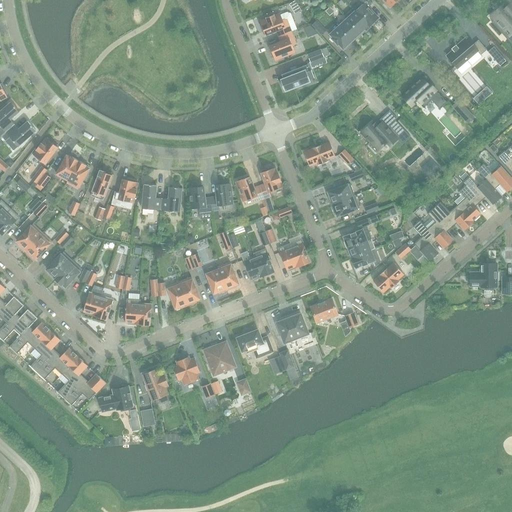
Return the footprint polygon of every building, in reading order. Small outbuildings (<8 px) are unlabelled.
[(495,12),(491,16),(494,19),(491,22),(506,38),(511,31),(511,2),(505,9),(502,6),(500,8),(499,7),(495,11),(495,12)] [(353,8),(370,27),(370,26),(378,18),(373,13),(373,12),(369,7),(368,7),(364,3),(355,10),(353,8)] [(353,8),(344,16),(361,34),(365,30),(366,30),(370,27),(353,8)] [(266,19),(259,22),(263,32),(268,30),(269,32),(276,30),(278,36),(291,31),(296,29),(290,12),(288,11),(281,14),(281,13),(275,15),(275,14),(266,17),(266,19)] [(346,19),(338,26),(351,41),(355,38),(356,39),(361,34),(344,16),(346,19)] [(326,30),(316,20),(311,25),(321,35),(326,30)] [(351,41),(338,26),(330,34),(332,37),(332,38),(337,44),(338,44),(343,49),(344,47),(345,48),(349,45),(348,43),(351,41)] [(271,49),(269,50),(273,60),(294,52),(292,45),(296,44),(291,31),(278,36),(281,42),(274,45),(270,46),(271,49)] [(457,68),(477,51),(480,55),(486,50),(478,40),(472,44),(466,37),(458,44),(458,45),(457,46),(455,45),(451,48),(453,50),(446,55),(457,68)] [(493,46),(487,51),(498,63),(504,58),(493,46)] [(323,57),(320,49),(307,54),(310,62),(323,57)] [(286,88),(286,89),(308,81),(304,72),(307,71),(305,65),(282,74),(284,79),(282,80),(283,81),(280,82),(283,89),(286,88)] [(421,78),(402,95),(411,105),(418,99),(424,106),(431,100),(434,103),(441,97),(427,81),(426,82),(421,78)] [(10,102),(0,110),(0,126),(1,127),(0,127),(0,136),(0,137),(1,136),(5,132),(14,124),(10,119),(19,111),(10,102)] [(464,106),(457,112),(467,123),(473,117),(464,106)] [(374,121),(362,132),(370,141),(367,144),(375,152),(386,141),(390,145),(405,131),(394,119),(386,126),(383,122),(378,126),(374,121)] [(5,132),(1,136),(5,141),(10,137),(18,146),(36,130),(27,121),(18,129),(14,124),(5,132)] [(52,149),(56,144),(47,137),(42,144),(41,143),(36,149),(37,150),(33,155),(45,164),(54,151),(52,149)] [(327,159),(335,156),(329,141),(303,151),(309,166),(317,163),(317,165),(328,161),(327,159)] [(344,149),(338,155),(347,164),(353,159),(344,149)] [(497,156),(511,173),(511,172),(511,155),(510,157),(504,150),(497,156)] [(56,174),(68,180),(79,160),(71,156),(70,158),(66,156),(56,174)] [(0,158),(0,167),(4,171),(8,166),(0,158)] [(79,160),(68,180),(66,183),(78,189),(89,168),(85,166),(86,164),(79,160)] [(476,169),(485,179),(486,179),(494,189),(495,189),(500,184),(507,191),(511,186),(511,179),(499,164),(491,172),(483,163),(476,169)] [(42,166),(31,179),(36,183),(47,170),(42,166)] [(265,183),(259,185),(264,198),(270,196),(269,192),(282,187),(280,182),(281,181),(278,173),(277,174),(274,166),(264,170),(261,171),(263,177),(265,183)] [(91,195),(103,200),(112,175),(105,173),(105,172),(100,170),(97,175),(98,176),(91,195)] [(361,170),(349,175),(352,181),(363,176),(361,170)] [(37,183),(43,188),(50,178),(45,173),(37,183)] [(246,176),(236,180),(243,201),(256,197),(257,201),(264,198),(259,185),(253,188),(251,181),(249,175),(246,176)] [(462,182),(465,185),(480,202),(486,197),(492,204),(501,196),(495,189),(494,189),(486,179),(485,179),(478,186),(469,176),(462,182)] [(26,191),(30,187),(21,178),(16,183),(26,191)] [(115,191),(112,202),(117,203),(117,205),(130,209),(133,197),(135,197),(137,189),(135,189),(137,181),(124,178),(120,192),(115,191)] [(217,196),(210,197),(212,211),(219,210),(218,206),(232,204),(229,182),(218,183),(215,183),(216,190),(217,196)] [(156,186),(144,184),(141,208),(160,210),(162,198),(155,198),(156,186)] [(327,196),(331,205),(355,195),(354,195),(351,196),(347,184),(328,192),(329,196),(327,196)] [(199,185),(189,187),(191,209),(199,208),(199,212),(212,211),(210,197),(204,198),(203,191),(203,185),(199,185)] [(465,198),(457,205),(471,221),(472,220),(473,219),(474,220),(479,215),(478,214),(480,213),(474,207),(480,202),(465,185),(458,191),(465,198)] [(162,198),(160,210),(180,212),(182,188),(169,187),(168,199),(162,198)] [(355,195),(331,205),(334,213),(336,212),(337,216),(359,207),(355,195)] [(42,202),(37,198),(29,207),(34,212),(42,202)] [(0,219),(10,209),(1,200),(0,201),(0,219)] [(73,200),(68,212),(74,215),(80,203),(73,200)] [(440,201),(433,207),(451,227),(457,222),(464,230),(473,222),(472,220),(471,221),(457,205),(449,212),(440,201)] [(47,207),(42,202),(34,212),(39,216),(47,207)] [(367,213),(379,209),(376,203),(364,207),(367,213)] [(108,204),(103,216),(109,219),(114,207),(108,204)] [(105,209),(99,206),(94,218),(100,221),(105,209)] [(278,211),(280,217),(292,212),(289,206),(278,211)] [(435,222),(427,228),(427,229),(437,240),(443,248),(452,240),(446,232),(451,227),(433,207),(427,213),(435,222)] [(10,209),(0,219),(0,233),(1,234),(1,233),(3,235),(19,217),(10,209)] [(367,218),(356,223),(358,228),(361,227),(366,225),(369,224),(367,218)] [(427,229),(427,228),(419,220),(413,226),(422,236),(414,243),(429,261),(438,253),(431,245),(437,240),(427,229)] [(18,245),(24,251),(42,233),(33,224),(16,241),(19,244),(18,245)] [(272,229),(265,231),(270,243),(276,240),(272,229)] [(346,248),(347,247),(366,240),(362,229),(355,232),(350,234),(343,237),(345,241),(343,241),(346,248)] [(55,239),(60,244),(68,234),(64,230),(55,239)] [(392,241),(403,236),(401,230),(389,235),(392,241)] [(270,243),(265,231),(259,234),(264,245),(270,243)] [(42,233),(24,251),(31,257),(32,256),(35,259),(52,241),(42,233)] [(234,233),(228,235),(232,247),(238,245),(234,233)] [(68,234),(60,244),(65,248),(74,239),(68,234)] [(232,247),(228,235),(221,238),(225,250),(232,247)] [(371,238),(366,240),(347,247),(351,257),(370,250),(375,248),(371,238)] [(301,239),(290,243),(298,266),(308,263),(308,262),(310,261),(301,239)] [(278,248),(287,270),(289,269),(289,270),(296,267),(298,266),(298,267),(298,266),(290,243),(278,248)] [(395,252),(401,258),(410,249),(405,243),(395,252)] [(253,253),(255,256),(263,276),(273,272),(272,271),(274,271),(265,248),(253,253)] [(370,250),(351,257),(355,268),(362,265),(367,263),(374,260),(370,250)] [(241,254),(243,260),(251,280),(253,279),(254,280),(260,277),(260,276),(262,275),(262,276),(263,276),(255,256),(250,258),(247,251),(241,254)] [(48,273),(54,279),(72,261),(63,252),(46,269),(49,272),(48,273)] [(197,253),(192,255),(196,267),(202,265),(197,253)] [(196,267),(192,255),(185,258),(189,270),(196,267)] [(72,261),(54,279),(61,285),(62,284),(65,287),(82,270),(72,261)] [(229,262),(217,266),(226,290),(235,287),(234,285),(238,284),(229,262)] [(404,274),(393,262),(373,280),(383,292),(389,287),(390,288),(399,281),(397,279),(404,274)] [(470,276),(468,276),(468,282),(470,282),(470,285),(480,285),(480,287),(484,287),(484,289),(492,289),(492,287),(496,287),(496,278),(496,274),(496,263),(480,263),(480,272),(470,272),(470,276)] [(217,266),(205,271),(206,274),(214,293),(218,291),(218,293),(226,290),(217,266)] [(79,280),(85,283),(90,271),(84,268),(79,280)] [(90,271),(85,283),(91,286),(97,274),(90,271)] [(115,287),(122,288),(124,276),(118,275),(115,287)] [(124,276),(122,288),(129,290),(131,277),(124,276)] [(191,276),(179,281),(188,305),(196,302),(196,300),(199,299),(191,276)] [(511,292),(511,276),(502,277),(502,293),(511,292)] [(158,296),(157,283),(157,279),(150,280),(152,296),(158,296)] [(167,286),(175,308),(179,306),(180,308),(188,305),(179,281),(167,286)] [(164,282),(157,283),(158,296),(165,295),(164,282)] [(94,316),(95,316),(101,295),(89,292),(83,311),(85,312),(85,313),(92,315),(92,314),(94,315),(94,316)] [(101,295),(95,316),(105,319),(105,318),(107,319),(113,299),(101,295)] [(2,300),(0,302),(0,315),(0,316),(6,322),(7,322),(15,313),(16,313),(23,305),(16,298),(13,302),(10,300),(6,304),(2,300)] [(137,324),(139,303),(140,300),(127,299),(125,322),(128,323),(127,323),(135,324),(135,323),(137,323),(137,324)] [(316,322),(338,314),(338,313),(332,299),(325,302),(324,301),(318,304),(310,307),(316,322)] [(139,303),(137,324),(148,325),(148,324),(150,324),(151,304),(139,303)] [(7,322),(6,322),(0,328),(0,338),(3,341),(14,329),(20,335),(29,326),(37,318),(30,311),(26,315),(24,312),(20,317),(16,313),(15,313),(7,322)] [(358,324),(353,312),(344,315),(349,327),(358,324)] [(291,316),(285,318),(285,319),(276,322),(284,342),(308,333),(300,313),(291,316)] [(20,335),(9,347),(16,353),(27,342),(34,348),(51,331),(43,324),(40,327),(38,325),(33,330),(29,326),(20,335)] [(245,334),(237,338),(242,351),(260,344),(264,354),(273,351),(267,336),(261,339),(257,330),(249,333),(249,332),(245,334)] [(51,331),(34,348),(41,354),(30,366),(37,373),(56,352),(52,348),(57,343),(54,341),(58,337),(51,331)] [(218,345),(204,350),(213,375),(235,366),(227,345),(219,348),(218,345)] [(294,366),(287,349),(279,353),(280,355),(286,369),(294,366)] [(56,352),(37,373),(44,379),(55,367),(62,374),(78,356),(71,350),(67,353),(65,351),(61,356),(56,352)] [(280,355),(274,358),(279,372),(286,369),(280,355)] [(78,356),(62,374),(68,380),(57,392),(64,399),(84,378),(80,374),(84,369),(82,367),(85,363),(78,356)] [(176,361),(177,364),(173,366),(178,380),(182,379),(184,384),(198,379),(196,373),(200,372),(194,358),(190,360),(188,356),(176,361)] [(160,376),(157,368),(148,372),(148,370),(142,373),(152,400),(167,394),(164,386),(168,385),(164,375),(160,376)] [(84,378),(64,399),(71,405),(82,393),(89,400),(106,383),(98,375),(95,379),(93,377),(88,382),(84,378)] [(249,391),(245,380),(237,383),(242,394),(249,391)] [(206,398),(214,395),(209,383),(202,386),(206,398)] [(113,395),(99,398),(102,411),(116,408),(117,409),(120,408),(121,411),(129,409),(128,407),(132,406),(128,386),(126,386),(125,385),(118,386),(119,388),(112,389),(113,395)] [(136,408),(129,410),(131,417),(129,417),(131,430),(140,428),(136,408)] [(155,424),(152,408),(140,411),(143,427),(155,424)]
